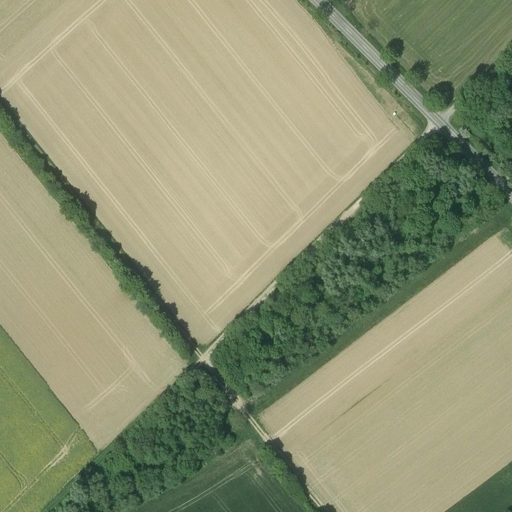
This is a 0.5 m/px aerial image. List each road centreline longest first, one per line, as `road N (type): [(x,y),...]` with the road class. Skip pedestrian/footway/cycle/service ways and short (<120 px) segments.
road 1 (track): [(50,511),(511,46)]
road 2 (track): [(0,105),(324,511)]
road 3 (tertiary): [(315,0),(511,198)]
road 4 (track): [(259,431),(219,463),(124,511)]
